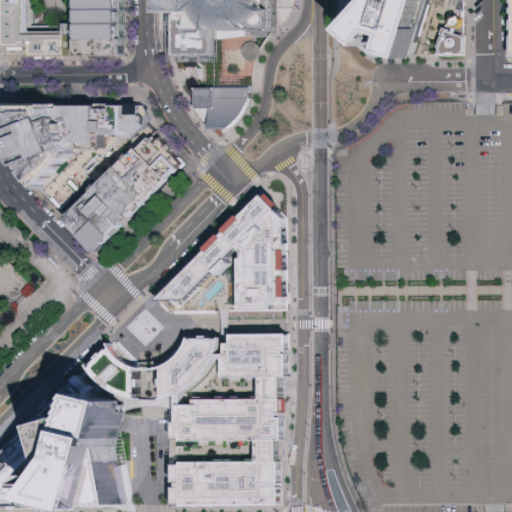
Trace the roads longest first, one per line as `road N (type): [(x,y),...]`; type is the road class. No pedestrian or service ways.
road 1 (residential): [(298,511),(302,188),(279,151)]
road 2 (residential): [(239,187),(291,143),(344,134),(390,95),(431,84)]
road 3 (residential): [(307,0),(302,28),(274,66),(265,120),(220,166)]
road 4 (secondary): [(0,431),(122,304)]
road 5 (secondary): [(220,166),(102,284)]
road 6 (residential): [(0,77),(157,77)]
road 7 (secondary): [(102,284),(0,389)]
